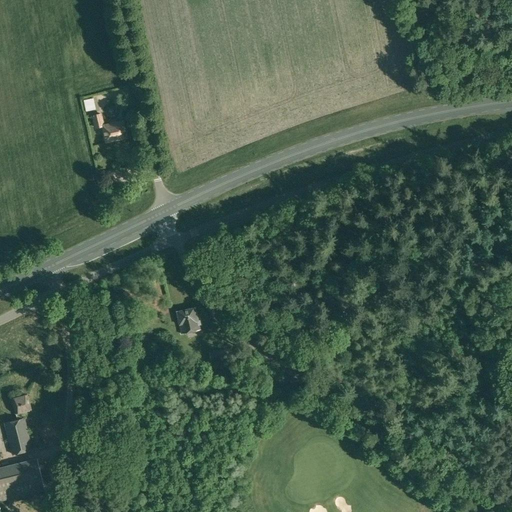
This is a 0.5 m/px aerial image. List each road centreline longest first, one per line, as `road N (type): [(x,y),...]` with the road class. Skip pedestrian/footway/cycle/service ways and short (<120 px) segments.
road 1 (unclassified): [(504,511),(222,320),(199,294),(173,238)]
road 2 (primary): [(166,214),(330,145),(511,107)]
road 3 (unclassified): [(173,238),(370,169),(511,133)]
road 4 (unclassified): [(166,214),(123,0)]
road 5 (track): [(71,443),(68,289)]
road 6 (primary): [(57,265),(166,214)]
